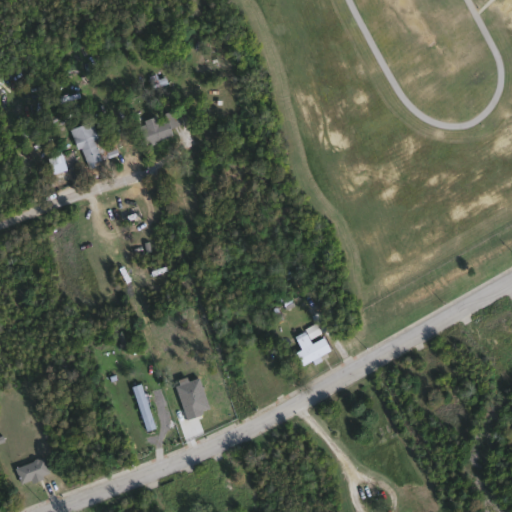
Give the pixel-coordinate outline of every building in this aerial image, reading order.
[(176,124),(168,126),(170,134),(143,143),(135,121),(153,115),(155,121),(163,118),(161,112),(171,108),(176,124)] [(68,127),(91,119),(104,158),(81,166),(68,127)] [(511,336),(486,349),(474,326),(508,308),(511,316),(511,336)] [(327,350),(296,364),(290,351),(321,337),(327,350)] [(129,385),(138,382),(153,426),(143,430),(129,385)] [(48,471),(20,485),(12,469),(40,455),(48,471)]
